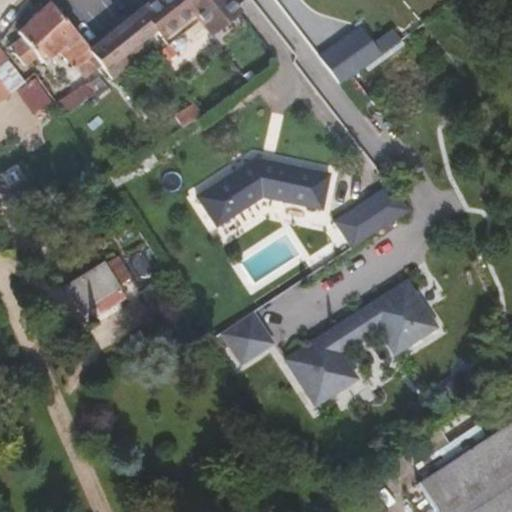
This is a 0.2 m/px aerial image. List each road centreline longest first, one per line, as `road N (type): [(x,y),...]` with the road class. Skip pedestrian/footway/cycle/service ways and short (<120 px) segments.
road 1 (unknown): [(259,0),(404,170),(407,210),(383,246),(304,313)]
road 2 (unknown): [(0,284),(104,511)]
